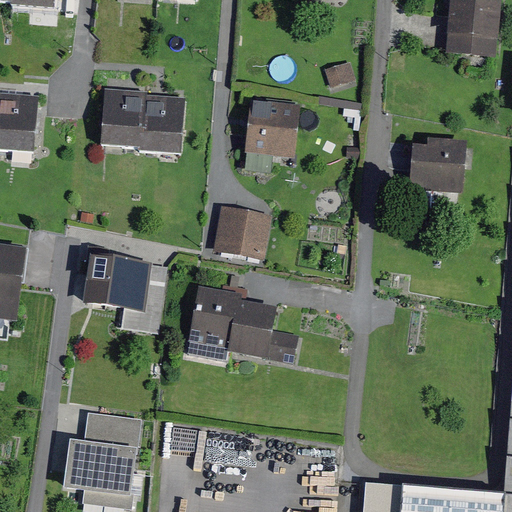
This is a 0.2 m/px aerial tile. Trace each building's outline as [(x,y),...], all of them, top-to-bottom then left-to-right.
[(505,0),(460,0),(458,51),(503,53),(505,0)] [(330,64),(335,77),(352,70),(347,57),(330,64)] [(46,98),(0,92),(0,148),(40,153),(46,98)] [(185,100),(116,93),(111,149),(180,156),(185,100)] [(310,108),(261,103),(259,120),(257,141),(254,168),(276,170),(278,158),(304,161),(310,108)] [(470,141),(426,142),(426,185),(471,185),(470,141)] [(279,218),(230,209),(222,250),(272,259),(279,218)] [(27,252),(0,249),(0,321),(20,324),(27,252)] [(174,268),(98,256),(92,298),(133,305),(129,330),(164,335),(174,268)] [(282,308),(210,291),(198,344),(269,360),(282,308)] [(89,504),(139,511),(141,494),(138,494),(144,449),(148,419),(95,413),(93,427),(91,442),(77,440),(71,489),(91,492),(89,504)] [(206,420),(204,439),(246,443),(247,424),(206,420)] [(263,511),(268,477),(202,469),(196,511),(263,511)] [(511,511),(511,500),(415,494),(413,511),(511,511)]
